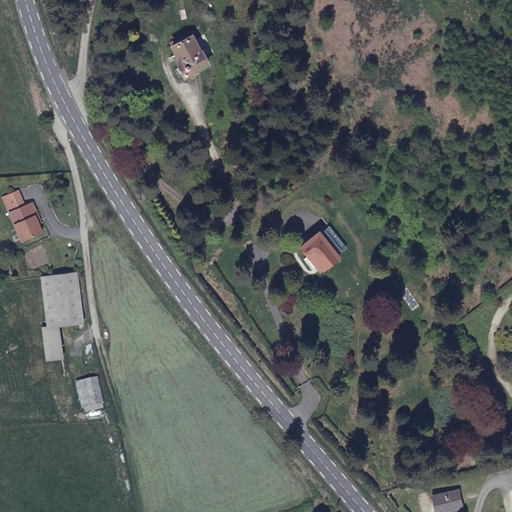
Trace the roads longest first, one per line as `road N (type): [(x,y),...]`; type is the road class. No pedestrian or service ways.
road 1 (primary): [(68,109),(173,278),(365,511)]
road 2 (track): [(138,511),(97,344),(85,214),(61,127),(68,109)]
road 3 (unknown): [(68,109),(196,201),(205,182),(172,100)]
